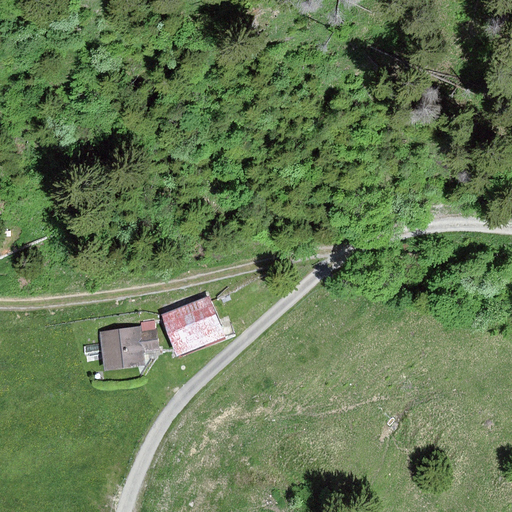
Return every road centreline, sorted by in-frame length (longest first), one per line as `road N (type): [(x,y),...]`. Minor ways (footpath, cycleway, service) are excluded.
road 1 (track): [(511,226),(449,226),(360,245),(172,407),(125,511)]
road 2 (track): [(360,245),(167,287),(0,304)]
